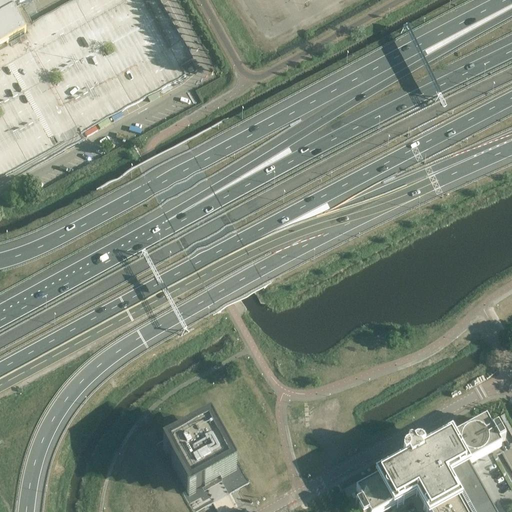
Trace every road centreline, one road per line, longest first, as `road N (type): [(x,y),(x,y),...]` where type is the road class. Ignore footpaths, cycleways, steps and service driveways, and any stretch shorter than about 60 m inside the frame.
road 1 (motorway): [(25,511),(52,420),(99,364),(287,254),(511,147)]
road 2 (motorway): [(0,343),(511,74)]
road 3 (motorway): [(506,0),(79,227),(0,260)]
road 4 (motorway): [(511,12),(211,189),(171,226)]
road 5 (motorway): [(511,50),(171,226)]
road 6 (motorway): [(208,256),(511,98)]
road 7 (motorway): [(208,256),(223,262),(511,134)]
road 8 (unclassified): [(511,387),(491,386),(265,511)]
road 9 (unclassified): [(202,0),(251,77),(401,0)]
road 10 (motorway): [(0,369),(208,256)]
road 11 (motorway): [(171,226),(0,319)]
